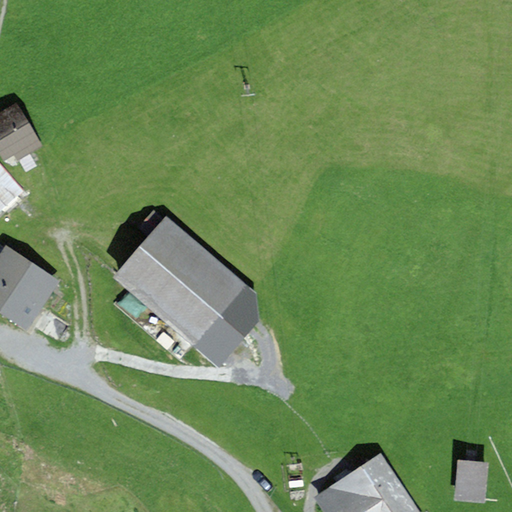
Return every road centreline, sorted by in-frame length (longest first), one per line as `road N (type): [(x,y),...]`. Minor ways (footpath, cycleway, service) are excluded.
road 1 (track): [(0,341),(191,438),(230,466),(264,511)]
road 2 (track): [(82,383),(81,354),(255,378),(268,371),(269,358),(257,331)]
road 3 (track): [(81,354),(78,281),(62,232)]
